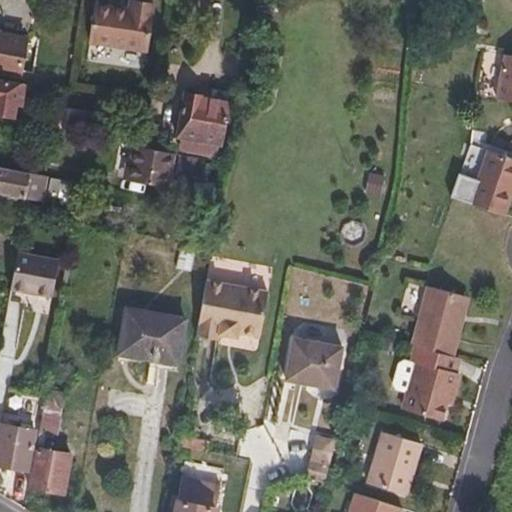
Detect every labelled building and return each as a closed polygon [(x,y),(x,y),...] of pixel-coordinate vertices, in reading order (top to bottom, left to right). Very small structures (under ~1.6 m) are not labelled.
[(101,3),(94,40),(149,49),(158,4),(138,0),(136,0),(135,9),(101,3)] [(0,72),(21,76),(28,39),(0,34),(0,72)] [(511,94),(511,46),(509,46),(499,91),(511,94)] [(0,111),(15,114),(17,105),(23,106),(26,88),(0,82),(0,111)] [(184,92),(177,134),(220,141),(227,99),(184,92)] [(68,124),(71,108),(50,104),(48,121),(68,124)] [(156,146),(161,121),(148,119),(144,144),(156,146)] [(170,182),(176,150),(156,146),(144,144),(135,143),(129,174),(170,182)] [(508,209),(511,197),(511,152),(491,145),(472,195),(508,209)] [(0,190),(45,199),(50,175),(0,166),(0,190)] [(79,196),(82,181),(55,176),(51,200),(68,203),(70,194),(79,196)] [(54,296),(61,260),(20,252),(13,289),(54,296)] [(262,334),(269,289),(207,278),(197,334),(220,338),(220,333),(238,335),(239,330),(262,334)] [(460,320),(469,294),(435,282),(416,340),(419,341),(456,354),(467,322),(460,320)] [(467,322),(475,296),(469,294),(460,320),(467,322)] [(127,306),(118,352),(149,358),(148,364),(175,369),(185,317),(127,306)] [(296,335),(288,377),(337,386),(345,344),(296,335)] [(456,370),(461,355),(456,354),(419,341),(414,357),(419,359),(403,405),(440,418),(447,394),(453,396),(461,371),(456,370)] [(0,466),(30,472),(37,431),(3,425),(0,442),(0,466)] [(383,428),(368,479),(407,491),(422,440),(383,428)] [(327,477),(331,441),(316,439),(311,475),(327,477)] [(66,495),(73,453),(39,448),(31,490),(66,495)] [(184,478),(176,511),(216,511),(221,486),(184,478)] [(400,511),(403,505),(355,488),(346,511),(400,511)]
